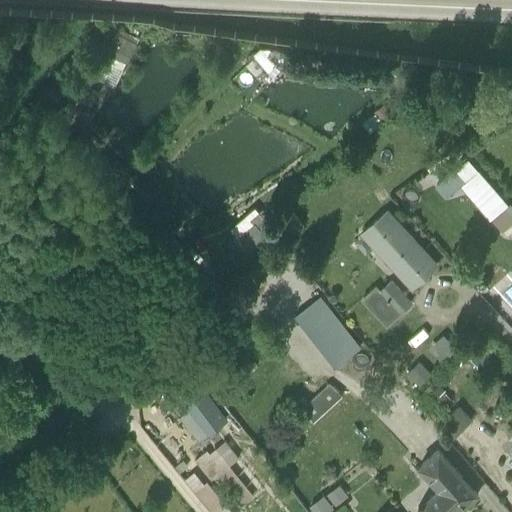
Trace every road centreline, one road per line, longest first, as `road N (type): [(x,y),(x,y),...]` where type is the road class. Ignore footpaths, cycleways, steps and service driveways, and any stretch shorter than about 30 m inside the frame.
road 1 (track): [(200,511),(118,411),(253,293)]
road 2 (track): [(118,411),(20,328),(0,280)]
